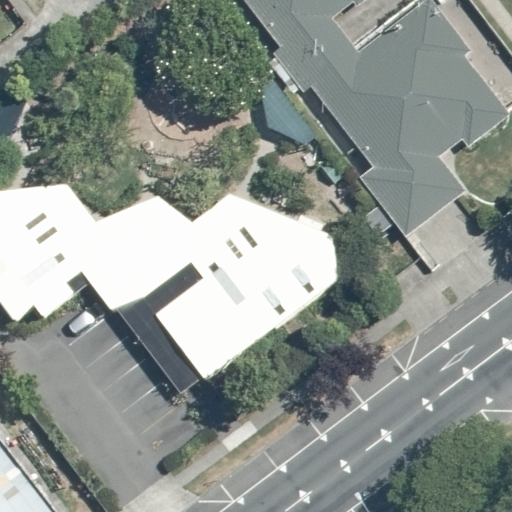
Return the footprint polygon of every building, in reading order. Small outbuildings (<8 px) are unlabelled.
[(240,0),(279,54),(274,57),(299,92),(308,86),(368,171),(359,178),(404,241),(465,197),(438,159),(462,141),(468,150),(511,118),(511,117),(428,0),(426,0),(354,52),(333,22),(363,0),(240,0)] [(0,190),(0,192),(77,297),(91,287),(115,322),(123,316),(181,397),(201,383),(151,315),(305,205),(234,192),(192,222),(166,184),(102,229),(70,183),(0,190)] [(0,311),(8,323),(32,306),(43,322),(77,297),(0,192),(0,311)] [(151,315),(201,383),(338,283),(333,210),(305,205),(151,315)] [(55,511),(0,439),(0,511),(55,511)]
